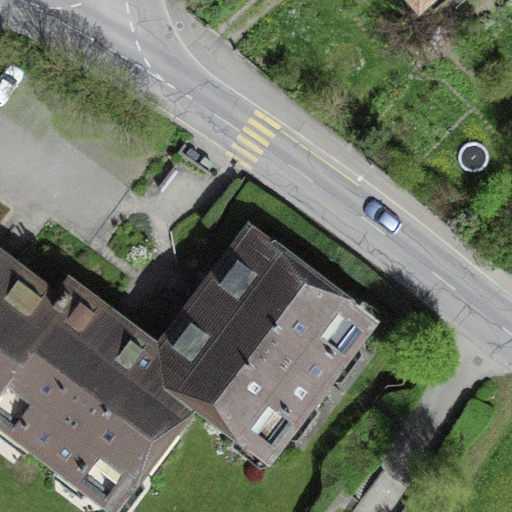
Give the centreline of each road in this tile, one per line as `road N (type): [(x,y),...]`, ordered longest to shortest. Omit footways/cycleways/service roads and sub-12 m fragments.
road 1 (residential): [(511,336),(138,58)]
road 2 (residential): [(138,58),(22,0)]
